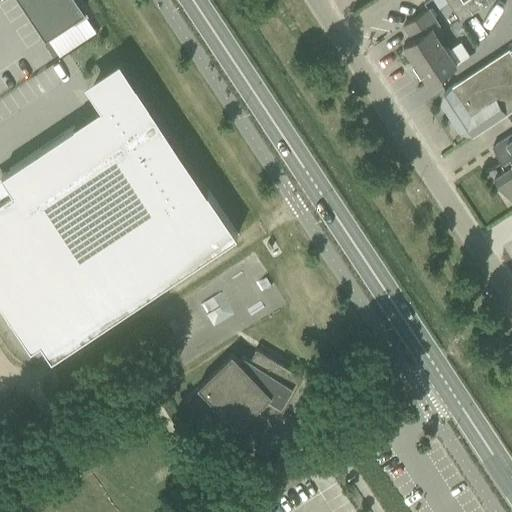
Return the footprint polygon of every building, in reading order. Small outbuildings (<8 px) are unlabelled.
[(11,0),(0,0),(0,10),(13,4),(11,0)] [(21,0),(46,36),(73,17),(73,16),(83,10),(77,0),(21,0)] [(511,0),(446,0),(448,2),(459,20),(483,5),(480,0),(511,0)] [(448,2),(430,13),(438,24),(442,31),(459,20),(448,2)] [(456,64),(432,27),(438,24),(428,9),(403,25),(412,39),(403,45),(427,82),(456,64)] [(511,45),(444,91),(441,103),(453,105),(450,117),(462,120),(460,132),(473,134),(475,122),(486,125),(511,107),(511,45)] [(99,108),(99,107),(97,109),(76,123),(74,124),(74,125),(1,173),(12,190),(2,197),(0,198),(0,300),(31,347),(40,341),(52,357),(237,234),(208,190),(207,191),(204,186),(152,107),(151,107),(148,103),(149,103),(136,83),(136,84),(126,90),(115,73),(90,90),(101,106),(99,108)] [(511,133),(492,146),(501,160),(485,171),(497,188),(502,185),(511,199),(511,133)] [(197,386),(198,386),(219,408),(212,419),(260,448),(303,376),(256,348),(249,360),(242,356),(239,361),(232,353),(197,386)]
